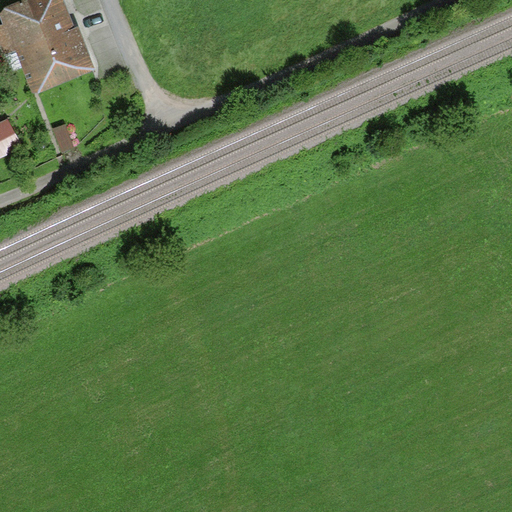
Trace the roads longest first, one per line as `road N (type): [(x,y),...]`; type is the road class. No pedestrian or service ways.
road 1 (track): [(164,116),(424,0)]
road 2 (track): [(0,191),(164,116)]
road 3 (track): [(164,116),(116,0)]
